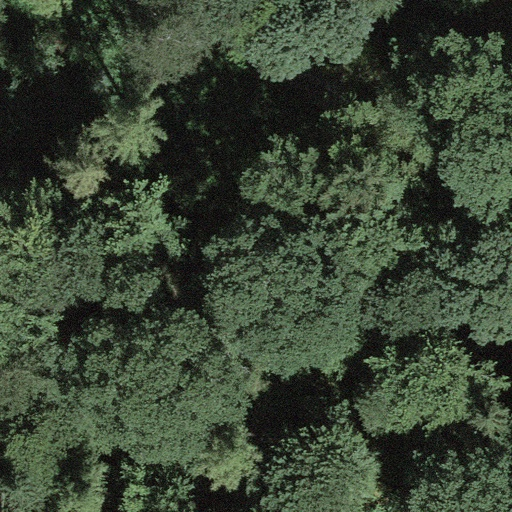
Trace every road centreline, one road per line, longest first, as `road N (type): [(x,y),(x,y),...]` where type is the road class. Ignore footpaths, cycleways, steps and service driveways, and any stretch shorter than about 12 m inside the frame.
road 1 (track): [(511,214),(270,57),(199,0)]
road 2 (track): [(270,57),(408,50),(511,0)]
